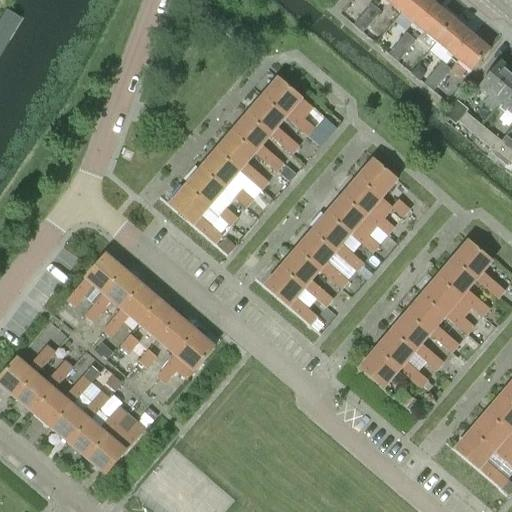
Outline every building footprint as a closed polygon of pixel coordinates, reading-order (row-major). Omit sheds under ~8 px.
[(384,0),(401,14),(412,0),(384,0)] [(419,28),(437,6),(429,0),(412,0),(401,14),(419,28)] [(372,5),(363,16),(367,19),(372,23),(381,13),(376,9),(372,5)] [(436,43),(454,21),(437,6),(419,28),(436,43)] [(0,65),(26,24),(8,13),(0,25),(0,65)] [(363,16),(354,27),(358,30),(363,34),(372,23),(367,19),(363,16)] [(454,57),(472,35),(454,21),(436,43),(454,57)] [(407,34),(398,45),(402,48),(407,52),(416,42),(411,37),(407,34)] [(472,35),(454,57),(471,72),(490,50),(472,35)] [(398,45),(389,55),(393,59),(398,63),(407,52),(402,48),(398,45)] [(442,63),(433,74),(437,77),(442,81),(451,71),(446,66),(442,63)] [(480,88),(499,104),(511,88),(511,72),(501,63),(480,88)] [(433,74),(424,85),(428,88),(433,92),(442,81),(437,77),(433,74)] [(314,110),(302,100),(279,81),(263,99),(286,118),(286,119),(308,138),(315,130),(304,121),(314,110)] [(511,114),(511,88),(499,104),(511,114)] [(286,119),(286,118),(263,99),(248,117),(271,136),(270,137),(292,156),(299,148),(277,129),(286,119)] [(477,137),(485,128),(467,113),(459,123),(477,137)] [(262,147),(270,137),(271,136),(248,117),(233,135),(256,154),(255,155),(277,174),(284,166),(262,147)] [(491,149),(499,140),(485,128),(477,137),(491,149)] [(247,165),(255,155),(256,154),(233,135),(218,153),(240,172),(240,173),(250,182),(261,192),(268,184),(247,165)] [(511,150),(499,140),(491,149),(509,164),(511,160),(511,150)] [(218,153),(203,171),(236,199),(242,192),(250,182),(240,173),(240,172),(218,153)] [(381,199),(397,181),(374,162),(359,180),(381,199)] [(284,166),(277,174),(286,181),(293,173),(284,166)] [(203,171),(187,189),(210,208),(220,217),(227,210),(235,200),(236,199),(203,171)] [(381,199),(359,180),(343,198),(378,228),(377,228),(388,237),(395,229),(384,220),(392,210),(393,209),(381,199)] [(220,217),(210,208),(187,189),(172,207),(195,227),(216,245),(223,237),(212,228),(220,218),(220,217)] [(236,199),(235,200),(246,210),(253,202),(242,192),(236,199)] [(377,228),(378,228),(343,198),(328,216),(350,235),(350,236),(359,244),(372,255),(379,247),(369,238),(377,228)] [(392,210),(403,220),(410,211),(399,202),(393,209),(392,210)] [(220,217),(220,218),(231,228),(238,220),(227,210),(220,217)] [(328,216),(313,234),(335,253),(335,254),(357,273),(364,265),(351,254),(359,244),(350,236),(350,235),(328,216)] [(357,273),(335,254),(335,253),(313,234),(297,252),(320,271),(319,272),(342,291),(357,273)] [(226,238),(218,247),(229,256),(236,247),(226,238)] [(505,292),(482,273),(492,263),(469,243),(453,262),(476,281),(475,282),(498,301),(505,292)] [(319,272),(320,271),(297,252),(282,270),(304,289),(304,290),(317,302),(326,309),(333,301),(311,282),(319,272)] [(87,280),(68,302),(76,309),(85,298),(95,306),(105,295),(124,273),(106,257),(89,277),(87,280)] [(475,282),(476,281),(453,262),(438,280),(473,309),(472,310),(483,319),(490,310),(467,291),(475,282)] [(266,288),(266,289),(288,308),(311,327),(318,319),(309,311),(317,302),(304,290),(304,289),(282,270),(266,288)] [(122,310),(123,311),(142,288),(124,273),(105,295),(95,306),(86,317),(94,324),(113,302),(122,310)] [(464,319),(472,310),(473,309),(438,280),(423,298),(446,317),(445,317),(467,337),(474,328),(464,319)] [(131,317),(141,326),(160,303),(142,288),(123,311),(122,310),(104,332),(112,339),(131,317)] [(445,317),(446,317),(423,298),(408,316),(430,335),(430,336),(452,355),(459,346),(437,327),(445,317)] [(159,341),(178,319),(160,303),(141,326),(159,341)] [(422,345),(430,336),(430,335),(408,316),(392,334),(415,353),(415,354),(436,372),(444,364),(422,345)] [(177,357),(197,334),(178,319),(159,341),(176,356),(177,357)] [(318,319),(311,327),(318,333),(325,325),(318,319)] [(92,328),(83,320),(74,330),(83,338),(92,328)] [(188,381),(196,372),(215,350),(197,334),(177,357),(176,356),(157,378),(166,385),(177,372),(188,381)] [(415,354),(415,353),(392,334),(377,352),(400,371),(399,372),(421,390),(428,382),(406,363),(415,354)] [(139,343),(131,336),(122,347),(130,354),(139,343)] [(115,354),(104,345),(97,353),(108,363),(115,354)] [(459,346),(452,355),(465,366),(472,357),(459,346)] [(36,376),(55,354),(47,348),(28,369),(18,360),(0,381),(0,384),(17,398),(36,376)] [(149,352),(140,363),(148,370),(157,359),(149,352)] [(384,390),(399,372),(400,371),(377,352),(362,370),(384,390)] [(54,391),(55,392),(73,370),(65,363),(47,385),(36,376),(17,398),(35,414),(54,391)] [(83,378),(91,385),(98,377),(90,370),(83,378)] [(81,397),(91,385),(83,378),(64,400),(55,392),(54,391),(35,414),(53,429),(72,406),(73,407),(81,397)] [(114,379),(107,387),(115,394),(122,386),(114,379)] [(511,385),(503,397),(511,404),(511,385)] [(402,391),(395,399),(406,408),(413,400),(402,391)] [(90,422),(91,422),(109,400),(101,393),(83,415),(73,407),(72,406),(53,429),(71,444),(90,422)] [(511,404),(503,397),(487,415),(510,434),(510,435),(511,436),(511,404)] [(89,460),(118,426),(127,415),(119,409),(101,431),(91,422),(90,422),(71,444),(89,460)] [(149,410),(140,420),(142,421),(148,427),(157,417),(149,410)] [(511,436),(510,435),(510,434),(487,415),(472,433),(495,452),(495,453),(511,467),(511,436)] [(107,475),(126,453),(145,431),(137,424),(128,434),(118,426),(89,460),(107,475)] [(486,463),(495,453),(495,452),(472,433),(457,451),(479,471),(501,489),(508,482),(486,463)] [(511,484),(508,482),(501,489),(510,497),(511,494),(511,484)]
